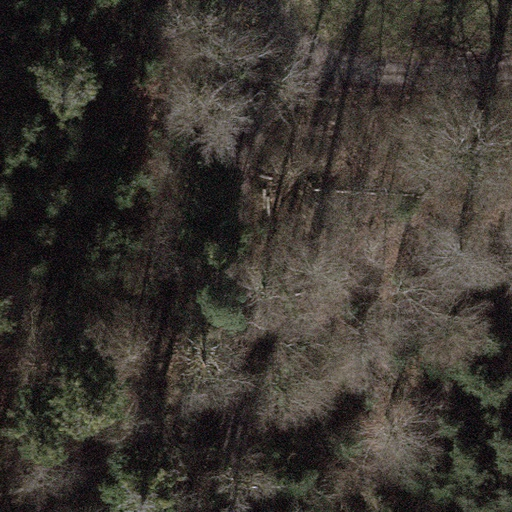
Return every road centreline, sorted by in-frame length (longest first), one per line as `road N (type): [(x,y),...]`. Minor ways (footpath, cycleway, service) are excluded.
road 1 (track): [(228,110),(211,323),(238,511)]
road 2 (track): [(511,74),(228,110)]
